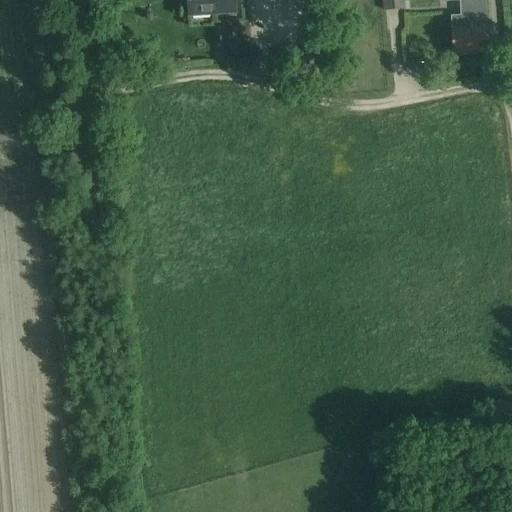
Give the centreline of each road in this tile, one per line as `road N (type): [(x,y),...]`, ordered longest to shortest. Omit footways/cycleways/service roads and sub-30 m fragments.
road 1 (track): [(511,124),(504,76),(364,102),(235,66),(116,86),(99,80)]
road 2 (track): [(99,80),(106,511)]
